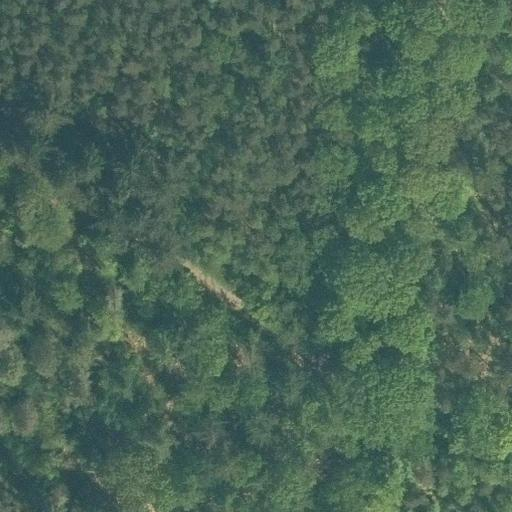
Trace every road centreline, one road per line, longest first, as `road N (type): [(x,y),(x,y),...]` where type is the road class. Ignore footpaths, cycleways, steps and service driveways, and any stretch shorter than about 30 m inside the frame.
road 1 (track): [(0,136),(382,413)]
road 2 (track): [(439,135),(382,413),(277,511)]
road 3 (track): [(511,428),(407,428),(382,413),(363,511)]
road 4 (track): [(466,0),(439,135)]
